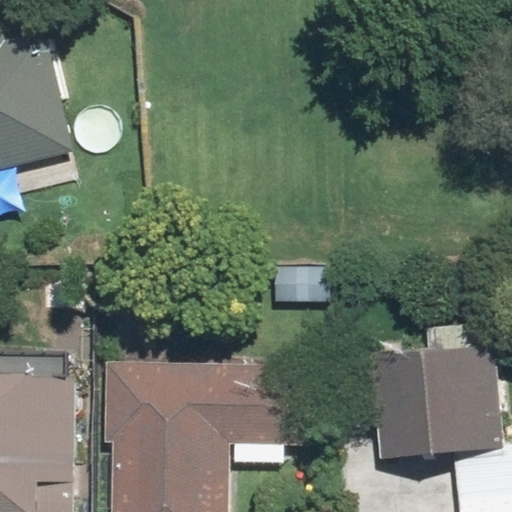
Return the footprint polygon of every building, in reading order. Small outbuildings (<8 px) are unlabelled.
[(0,169),(91,148),(62,26),(0,41),(0,169)] [(122,354),(125,511),(249,511),(248,455),(331,453),(329,350),(122,354)] [(511,358),(511,352),(381,363),(390,469),(458,464),(461,495),(511,490),(511,358)] [(0,359),(0,511),(91,511),(93,360),(0,359)] [(511,511),(511,490),(461,495),(461,511),(511,511)]
